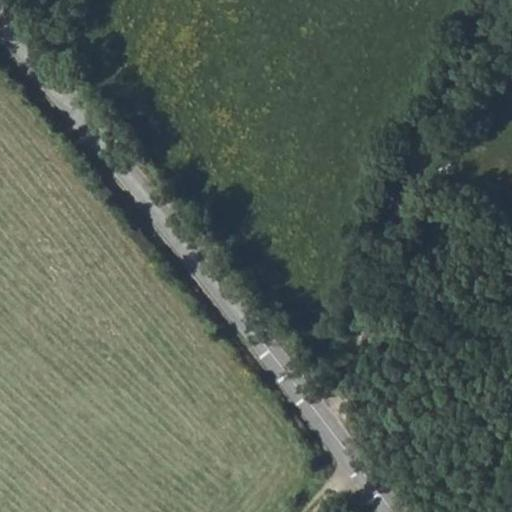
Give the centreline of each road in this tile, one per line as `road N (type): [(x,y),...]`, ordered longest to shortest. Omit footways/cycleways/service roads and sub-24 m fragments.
road 1 (tertiary): [(392,511),(0,30)]
road 2 (track): [(511,0),(401,204),(333,436)]
